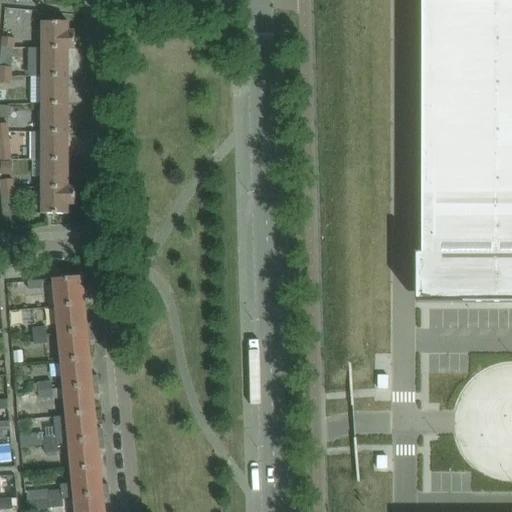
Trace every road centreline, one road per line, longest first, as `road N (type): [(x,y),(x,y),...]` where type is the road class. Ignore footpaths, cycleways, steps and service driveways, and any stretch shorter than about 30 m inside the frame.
road 1 (tertiary): [(270,0),(278,511)]
road 2 (residential): [(126,511),(102,243)]
road 3 (residential): [(102,243),(104,0)]
